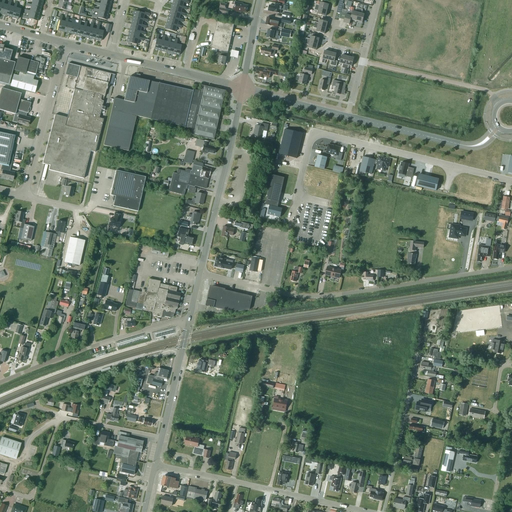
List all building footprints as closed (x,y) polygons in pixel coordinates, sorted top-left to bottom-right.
[(2,0),(1,3),(2,3),(0,10),(0,13),(5,15),(8,5),(7,5),(4,4),(4,0),(2,0)] [(9,0),(7,5),(8,5),(5,15),(11,17),(14,7),(13,7),(10,6),(11,1),(9,0)] [(40,9),(42,3),(33,0),(32,1),(31,5),(26,3),(26,6),(31,7),(31,6),(40,9)] [(71,4),(68,3),(59,0),(57,7),(65,10),(67,5),(70,6),(71,4)] [(15,2),(13,7),(14,7),(11,17),(18,19),(21,9),(16,8),(17,3),(15,2)] [(241,11),(247,12),(248,6),(243,4),(243,3),(235,2),(233,11),(241,12),(241,11)] [(316,4),(315,7),(327,10),(329,4),(320,2),(320,5),(316,4)] [(220,8),(218,13),(219,13),(227,15),(229,15),(230,10),(226,9),(227,4),(221,3),(220,8)] [(268,11),(280,13),(281,9),(284,10),(285,5),(275,3),(275,6),(269,5),(268,11)] [(187,8),(182,6),(182,7),(172,4),(171,10),(180,13),(181,12),(182,9),(186,10),(187,8)] [(108,14),(109,8),(99,5),(99,6),(98,10),(93,8),(93,11),(94,11),(98,12),(98,11),(108,14)] [(39,15),(40,9),(31,6),(31,7),(30,11),(25,9),(24,12),(29,13),(29,12),(39,15)] [(327,10),(315,7),(314,10),(318,11),(317,14),(325,16),(327,10)] [(345,14),(343,23),(349,24),(351,19),(350,19),(352,12),(350,11),(351,7),(347,7),(345,14)] [(352,12),(350,19),(351,19),(356,21),(359,9),(358,8),(357,8),(356,12),(353,11),(352,12)] [(359,9),(356,21),(362,22),(364,14),(361,13),(362,9),(359,9)] [(185,14),(181,12),(180,13),(171,10),(169,16),(178,19),(179,18),(180,15),(185,16),(185,14)] [(106,20),(108,14),(98,11),(98,12),(94,11),(93,15),(92,15),(91,17),(96,18),(97,17),(106,20)] [(135,11),(133,16),(133,17),(143,20),(143,18),(144,15),(149,16),(149,13),(144,12),(144,13),(135,11)] [(37,21),(39,15),(29,12),(29,13),(28,17),(23,16),(22,18),(27,19),(28,18),(37,21)] [(57,30),(62,31),(64,32),(66,22),(65,22),(61,21),(62,16),(60,15),(59,20),(60,21),(57,30)] [(183,20),(179,18),(178,19),(169,16),(167,22),(177,25),(177,24),(178,21),(183,22),(183,20)] [(66,17),(65,22),(66,22),(64,32),(70,33),(72,23),(71,23),(67,22),(69,17),(66,17)] [(148,20),(143,18),(143,20),(133,17),(132,23),(141,26),(141,25),(142,21),(147,22),(148,20)] [(267,17),(265,24),(271,25),(273,26),(278,27),(279,20),(274,19),(272,18),(267,17)] [(72,18),(71,23),(72,23),(70,33),(76,35),(78,25),(77,25),(74,24),(75,19),(72,18)] [(79,20),(77,25),(78,25),(76,35),(82,36),(85,26),(83,26),(80,25),(81,20),(79,20)] [(221,50),(228,52),(234,24),(226,22),(217,20),(211,48),(221,50)] [(85,21),(83,26),(85,26),(82,36),(88,38),(91,28),(90,28),(86,27),(87,22),(85,21)] [(182,26),(177,24),(177,25),(167,22),(165,29),(175,32),(176,27),(181,28),(182,26)] [(91,23),(90,28),(91,28),(88,38),(95,39),(97,29),(96,29),(92,28),(93,23),(91,23)] [(146,26),(141,25),(141,26),(132,23),(130,29),(140,32),(140,31),(141,27),(146,28),(146,26)] [(97,24),(96,29),(97,29),(95,39),(101,41),(103,31),(98,30),(100,25),(97,24)] [(317,28),(316,32),(324,34),(326,28),(314,25),(313,27),(317,28)] [(145,32),(140,31),(140,32),(130,29),(129,36),(138,38),(138,37),(139,33),(144,34),(145,32)] [(273,39),(277,40),(278,32),(274,31),(275,31),(268,29),(266,38),(273,39)] [(290,38),(291,31),(282,29),(280,36),(290,38)] [(154,49),(158,50),(160,50),(162,41),(161,40),(157,39),(159,34),(156,34),(155,39),(156,39),(154,49)] [(162,35),(161,40),(162,41),(160,50),(166,52),(168,42),(167,42),(163,41),(165,36),(162,35)] [(143,38),(138,37),(138,38),(129,36),(127,42),(137,44),(138,39),(143,41),(143,38)] [(168,37),(167,42),(168,42),(166,52),(172,53),(174,44),(173,44),(170,43),(171,38),(168,37)] [(174,39),(173,44),(174,44),(172,53),(179,55),(181,45),(176,44),(177,39),(174,39)] [(318,44),(305,41),(305,44),(309,45),(308,48),(316,50),(318,44)] [(0,82),(9,84),(11,77),(15,62),(10,61),(13,50),(3,47),(4,45),(0,44),(0,45),(0,82)] [(278,50),(279,46),(273,45),(272,50),(262,48),(261,53),(270,55),(270,56),(274,57),(275,50),(278,50)] [(221,53),(215,52),(214,57),(219,58),(218,63),(225,65),(228,52),(221,50),(221,53)] [(239,52),(232,50),(230,57),(238,59),(239,52)] [(322,59),(321,62),(321,63),(322,63),(324,63),(325,60),(328,60),(330,52),(324,51),(322,59)] [(336,54),(330,52),(328,60),(331,61),(330,65),(336,66),(337,61),(335,61),(336,54)] [(342,55),(339,63),(343,64),(342,68),(345,69),(348,56),(342,55)] [(42,71),(45,59),(35,56),(34,61),(18,57),(14,70),(25,73),(26,71),(35,74),(37,69),(42,71)] [(354,58),(348,56),(345,69),(348,69),(349,65),(352,66),(354,58)] [(55,115),(43,163),(44,163),(50,165),(49,170),(84,178),(90,151),(95,152),(100,134),(103,119),(99,118),(101,110),(104,110),(105,107),(102,106),(103,101),(104,96),(106,89),(107,89),(107,87),(108,83),(111,74),(80,66),(68,63),(65,75),(68,75),(65,87),(74,89),(67,117),(55,115)] [(300,77),(296,77),(296,80),(299,81),(298,83),(306,85),(308,76),(307,76),(308,74),(311,75),(313,69),(312,69),(313,66),(309,65),(308,68),(305,67),(303,75),(301,74),(300,77)] [(256,73),(259,74),(259,77),(264,78),(264,77),(269,78),(270,74),(278,76),(279,70),(266,68),(263,69),(261,69),(257,68),(256,73)] [(10,86),(22,89),(35,93),(38,81),(33,80),(34,76),(19,72),(18,76),(14,74),(10,86)] [(159,82),(159,83),(129,76),(124,100),(114,98),(103,145),(128,151),(136,116),(150,119),(150,120),(151,120),(151,119),(184,127),(184,128),(185,127),(191,129),(190,134),(189,134),(214,140),(214,139),(225,91),(226,90),(200,85),(201,85),(200,92),(193,91),(193,90),(192,90),(192,91),(159,83),(159,82)] [(329,85),(330,79),(326,77),(325,81),(321,80),(319,89),(325,90),(326,84),(329,85)] [(333,80),(332,85),(335,86),(334,93),(340,94),(342,89),(344,90),(346,83),(340,82),(339,84),(337,84),(337,81),(333,80)] [(21,93),(9,90),(1,88),(0,92),(0,109),(15,114),(20,115),(17,122),(27,125),(30,117),(26,116),(27,113),(28,113),(31,103),(19,99),(21,93)] [(267,131),(268,124),(261,123),(261,126),(256,125),(253,136),(255,137),(256,137),(262,138),(263,130),(267,131)] [(285,129),(279,154),(296,158),(303,133),(285,129)] [(0,163),(2,164),(1,170),(3,170),(2,178),(12,180),(14,172),(9,171),(12,161),(9,160),(15,136),(0,132),(0,163)] [(199,146),(202,147),(201,153),(207,154),(208,151),(214,153),(216,147),(208,146),(207,145),(208,142),(204,141),(196,139),(195,145),(199,146)] [(328,144),(326,153),(338,155),(337,160),(341,161),(342,154),(339,153),(340,147),(328,144)] [(185,155),(183,162),(189,164),(192,163),(193,157),(185,155)] [(327,157),(318,155),(315,167),(324,169),(327,157)] [(363,156),(359,171),(371,174),(374,164),(378,165),(377,169),(385,171),(386,167),(388,167),(390,160),(379,157),(378,160),(375,160),(375,159),(363,156)] [(400,166),(399,170),(400,170),(399,173),(406,175),(405,176),(412,177),(413,170),(410,169),(410,168),(408,167),(409,164),(401,162),(400,166)] [(185,171),(181,170),(178,169),(177,173),(173,173),(168,191),(184,195),(185,188),(186,189),(187,185),(194,187),(195,186),(205,188),(206,188),(208,179),(208,178),(209,175),(209,176),(210,175),(209,175),(210,170),(211,169),(210,169),(206,168),(207,168),(202,166),(202,167),(193,165),(191,170),(186,169),(185,171)] [(113,206),(138,211),(145,177),(116,170),(110,195),(115,196),(113,206)] [(416,186),(436,191),(439,179),(419,174),(416,186)] [(283,209),(283,208),(278,207),(285,178),(273,175),(266,204),(270,205),(268,214),(281,217),(280,216),(282,209),(283,209)] [(65,195),(72,197),(74,188),(67,186),(65,195)] [(186,201),(185,204),(194,205),(195,203),(198,204),(199,205),(199,204),(202,205),(205,194),(197,193),(196,199),(193,198),(192,202),(186,201)] [(17,211),(15,221),(21,222),(20,228),(19,234),(22,235),(21,239),(31,241),(34,226),(24,224),(25,220),(22,219),(24,213),(17,211)] [(199,218),(200,214),(193,212),(192,215),(188,214),(188,217),(191,218),(190,223),(194,224),(194,225),(195,225),(197,225),(198,221),(197,221),(198,218),(199,218)] [(462,212),(460,219),(472,221),(473,214),(462,212)] [(110,218),(109,225),(119,228),(121,220),(120,220),(121,215),(115,213),(113,219),(110,218)] [(497,216),(496,221),(497,221),(498,222),(503,223),(502,227),(502,229),(505,230),(507,224),(508,219),(500,217),(497,216)] [(46,232),(43,247),(53,249),(56,236),(63,238),(64,233),(62,233),(65,222),(58,221),(55,231),(57,231),(56,234),(46,232)] [(452,225),(450,237),(458,238),(458,235),(460,235),(465,236),(466,229),(459,227),(460,226),(452,225)] [(233,235),(234,229),(230,228),(224,226),(221,236),(228,237),(229,235),(233,235)] [(179,227),(177,237),(180,237),(179,242),(180,242),(183,243),(185,244),(192,246),(194,237),(188,236),(189,230),(179,227)] [(64,262),(79,265),(85,240),(70,237),(64,262)] [(411,241),(409,250),(409,253),(408,253),(407,261),(408,261),(408,264),(414,265),(415,258),(416,258),(417,254),(416,254),(416,251),(415,250),(415,247),(423,248),(424,242),(416,241),(411,241)] [(31,251),(32,246),(21,243),(19,248),(31,251)] [(493,259),(498,259),(499,255),(500,252),(504,253),(505,245),(495,244),(493,255),(494,255),(493,259)] [(477,261),(482,262),(482,256),(489,257),(491,247),(479,245),(478,249),(478,248),(477,257),(477,261)] [(217,257),(215,265),(215,266),(224,268),(231,269),(233,263),(226,261),(227,259),(217,257)] [(252,262),(250,270),(257,272),(258,263),(262,264),(263,261),(259,260),(252,258),(252,262)] [(237,264),(235,271),(243,273),(244,266),(237,264)] [(296,269),(295,268),(294,271),(292,271),(290,280),(296,281),(296,278),(297,279),(299,273),(301,273),(303,268),(296,266),(296,269)] [(341,270),(327,267),(326,274),(339,278),(341,270)] [(368,280),(373,281),(374,275),(368,274),(368,272),(363,272),(362,279),(368,280)] [(126,301),(125,305),(136,308),(136,309),(142,310),(142,309),(148,310),(153,311),(152,315),(161,317),(162,317),(163,316),(165,316),(167,317),(170,318),(170,317),(173,316),(173,313),(174,309),(175,309),(176,309),(177,307),(180,293),(176,292),(175,292),(176,287),(177,288),(177,287),(169,286),(169,285),(160,283),(160,281),(149,278),(146,290),(146,292),(144,292),(145,291),(145,290),(144,291),(142,290),(142,289),(142,290),(141,292),(139,291),(133,290),(130,289),(129,289),(126,301)] [(108,285),(100,283),(97,295),(105,297),(108,285)] [(207,299),(206,305),(209,306),(209,307),(210,307),(210,306),(214,307),(235,312),(250,309),(251,304),(253,296),(251,296),(251,297),(249,296),(249,295),(248,295),(225,290),(211,286),(208,299),(207,299)] [(44,309),(40,324),(45,326),(48,317),(52,318),(53,313),(55,313),(58,302),(56,301),(58,296),(51,294),(46,310),(44,309)] [(77,304),(74,316),(77,317),(78,312),(81,312),(82,309),(79,308),(80,305),(82,305),(84,300),(80,299),(79,304),(77,304)] [(103,309),(109,310),(115,311),(117,304),(113,303),(106,300),(103,309)] [(64,315),(61,314),(61,312),(57,310),(57,313),(56,315),(59,316),(57,323),(62,324),(62,322),(63,323),(64,318),(64,317),(64,315)] [(96,312),(93,324),(99,325),(99,323),(100,324),(103,314),(96,312)] [(135,326),(135,320),(130,320),(131,319),(122,318),(121,324),(127,324),(127,327),(131,327),(131,326),(135,326)] [(80,332),(80,329),(83,330),(85,325),(74,322),(73,328),(73,330),(71,337),(72,337),(72,339),(76,340),(76,338),(78,338),(79,331),(80,332)] [(154,339),(176,333),(175,327),(153,332),(154,339)] [(493,339),(491,349),(495,350),(494,352),(501,354),(502,350),(503,350),(504,345),(502,344),(503,341),(493,339)] [(17,360),(22,361),(22,360),(24,361),(26,360),(26,358),(26,357),(26,356),(30,344),(25,342),(23,348),(21,347),(17,360)] [(434,358),(440,359),(441,353),(437,352),(438,350),(431,348),(429,355),(434,356),(434,358)] [(198,366),(197,370),(206,373),(208,365),(214,367),(215,361),(209,359),(208,362),(199,359),(198,364),(198,366)] [(427,375),(435,376),(436,373),(433,372),(433,371),(431,370),(431,365),(428,365),(429,363),(422,362),(421,368),(424,369),(427,370),(427,371),(428,371),(427,375)] [(150,378),(149,384),(161,387),(162,381),(163,379),(167,380),(169,370),(159,367),(158,373),(156,379),(150,378)] [(432,394),(435,381),(431,380),(428,379),(425,393),(432,394)] [(110,384),(106,383),(104,389),(111,391),(113,385),(110,384)] [(102,395),(100,401),(107,403),(108,403),(110,397),(106,396),(108,392),(103,391),(102,395)] [(274,407),(285,409),(287,401),(275,398),(274,407)] [(417,402),(415,409),(426,411),(427,407),(431,408),(432,401),(425,399),(422,399),(421,403),(417,402)] [(461,403),(459,415),(465,416),(467,404),(461,403)] [(69,407),(68,412),(71,412),(73,413),(72,416),(75,417),(77,417),(77,416),(78,411),(77,410),(78,405),(72,404),(71,408),(69,407)] [(112,413),(111,413),(111,414),(107,413),(105,419),(109,420),(113,421),(113,420),(117,421),(119,415),(117,414),(118,409),(113,407),(112,413)] [(473,417),(479,418),(479,417),(484,418),(485,412),(477,411),(478,410),(470,408),(469,416),(473,416),(473,417)] [(13,424),(21,426),(24,415),(17,413),(13,424)] [(125,420),(135,422),(136,416),(127,414),(125,420)] [(147,425),(151,426),(152,421),(148,420),(144,419),(139,417),(138,421),(143,423),(143,424),(147,425)] [(432,419),(431,426),(442,429),(444,422),(432,419)] [(240,428),(238,433),(238,432),(236,443),(243,444),(245,434),(244,434),(246,429),(240,428)] [(95,436),(94,444),(99,445),(99,442),(104,443),(104,445),(113,447),(114,440),(108,439),(109,433),(101,431),(99,437),(95,436)] [(121,455),(120,457),(121,457),(118,471),(133,475),(138,452),(140,452),(143,441),(125,437),(119,436),(117,447),(114,446),(113,453),(121,455)] [(203,457),(209,458),(211,451),(203,449),(204,446),(198,444),(200,439),(187,436),(185,445),(195,447),(193,453),(203,456),(203,457)] [(2,438),(1,439),(0,442),(0,453),(16,458),(21,444),(2,438)] [(65,446),(73,448),(74,443),(69,441),(66,440),(66,441),(62,440),(60,446),(64,447),(65,446)] [(297,452),(298,451),(302,452),(302,449),(303,445),(297,444),(297,443),(293,442),(292,448),(295,449),(294,452),(297,452)] [(51,455),(58,457),(60,448),(54,446),(51,455)] [(411,464),(411,462),(413,463),(413,464),(419,465),(420,460),(416,459),(416,458),(420,459),(422,449),(416,447),(414,460),(412,460),(412,458),(404,456),(403,461),(407,462),(407,463),(411,464)] [(464,454),(463,460),(467,461),(476,463),(477,456),(468,455),(469,451),(461,449),(460,454),(464,454)] [(442,465),(441,470),(450,472),(451,467),(454,452),(446,450),(442,465)] [(237,453),(234,453),(229,452),(229,454),(225,453),(224,459),(227,460),(226,463),(227,463),(226,469),(230,470),(231,470),(233,461),(232,461),(233,459),(234,459),(235,459),(237,453)] [(299,463),(300,458),(283,455),(282,460),(299,463)] [(330,480),(332,480),(331,486),(334,487),(333,490),(338,491),(339,488),(341,478),(340,478),(341,474),(344,475),(346,466),(340,464),(338,473),(337,477),(333,476),(333,477),(330,476),(330,480)] [(277,484),(282,485),(283,481),(287,482),(289,473),(280,471),(279,476),(278,476),(277,480),(278,480),(277,484)] [(350,487),(351,487),(350,491),(357,493),(359,486),(362,487),(365,472),(361,471),(359,479),(358,483),(352,482),(352,484),(351,484),(350,484),(350,486),(350,487)] [(314,480),(316,475),(307,473),(305,484),(312,486),(314,479),(314,480)] [(385,485),(387,476),(380,474),(378,484),(385,485)] [(427,486),(434,488),(436,477),(430,475),(427,486)] [(177,489),(179,482),(174,481),(174,478),(171,477),(164,476),(161,485),(170,487),(174,488),(177,489)] [(179,495),(186,496),(188,487),(181,485),(179,495)] [(196,489),(197,488),(189,486),(186,498),(205,502),(207,492),(196,489)] [(138,489),(133,488),(128,487),(128,490),(125,489),(124,489),(125,489),(123,496),(126,497),(130,498),(130,497),(135,499),(138,489)] [(373,497),(372,498),(382,501),(384,493),(382,492),(383,492),(381,491),(382,491),(376,490),(376,492),(371,491),(370,497),(373,497)] [(214,499),(212,506),(221,508),(223,502),(220,501),(222,495),(221,495),(221,492),(217,491),(216,493),(215,493),(214,499)] [(242,506),(243,501),(242,501),(243,495),(238,494),(236,499),(235,499),(234,503),(234,507),(235,508),(239,509),(239,505),(242,506)] [(429,504),(430,495),(424,494),(423,499),(417,498),(415,510),(423,511),(425,503),(429,504)] [(161,503),(172,506),(173,498),(163,496),(161,503)] [(119,497),(118,502),(122,503),(121,508),(120,511),(123,511),(124,511),(125,511),(131,511),(133,504),(127,503),(128,499),(125,499),(119,497)] [(409,505),(410,498),(403,497),(403,500),(395,499),(393,506),(397,507),(397,508),(404,509),(405,505),(409,505)] [(471,506),(480,507),(481,501),(472,499),(472,498),(463,497),(462,501),(465,502),(465,501),(471,502),(471,506)] [(273,499),(272,503),(280,505),(279,508),(281,509),(281,510),(287,511),(288,506),(283,505),(282,504),(283,501),(281,500),(281,499),(275,498),(275,499),(273,499)] [(95,499),(92,511),(97,511),(100,511),(103,501),(95,499)] [(261,505),(262,500),(256,499),(255,503),(252,502),(250,508),(249,511),(259,511),(261,505)]
